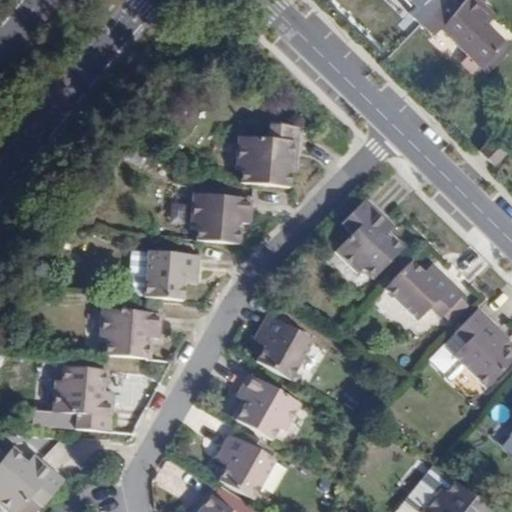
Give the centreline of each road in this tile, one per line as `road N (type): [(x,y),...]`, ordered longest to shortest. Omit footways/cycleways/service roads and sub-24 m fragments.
road 1 (residential): [(396,129),(243,285),(137,474),(138,511)]
road 2 (secondary): [(0,178),(144,0)]
road 3 (residential): [(396,129),(266,0)]
road 4 (residential): [(511,242),(396,129)]
